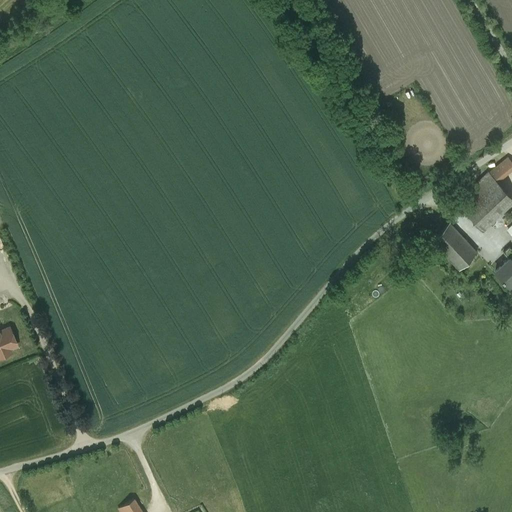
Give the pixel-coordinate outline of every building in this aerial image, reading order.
[(511,161),(508,157),(489,173),(497,182),(511,169),(511,161)] [(511,197),(497,182),(489,173),(458,202),(483,229),(511,202),(511,197)] [(476,253),(449,223),(431,240),(432,240),(458,269),(459,269),(476,253)] [(511,250),(509,247),(503,252),(509,259),(510,258),(511,260),(511,250)] [(509,259),(495,271),(501,278),(501,279),(502,280),(503,280),(509,286),(507,284),(511,280),(511,260),(510,258),(509,259)] [(7,328),(0,331),(0,355),(11,351),(9,348),(17,345),(12,334),(10,335),(7,328)] [(142,511),(135,499),(119,508),(121,511),(142,511)]
